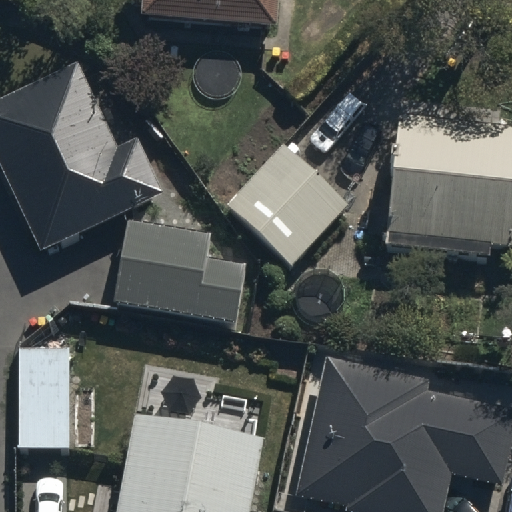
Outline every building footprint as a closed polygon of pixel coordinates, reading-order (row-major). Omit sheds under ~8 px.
[(275,50),(279,0),(145,0),(143,39),(275,50)] [(82,83),(0,119),(0,186),(43,282),(87,262),(84,254),(164,218),(138,158),(119,167),(82,83)] [(511,142),(402,131),(389,255),(433,260),(432,273),(493,280),(494,271),(511,272),(511,142)] [(350,222),(286,160),(238,210),(302,272),(350,222)] [(127,240),(113,322),(236,344),(251,262),(127,240)] [(69,469),(69,361),(18,361),(18,469),(69,469)] [(503,500),(511,459),(511,431),(428,414),(431,396),(327,374),(298,511),(448,511),(453,490),(503,500)] [(254,511),(264,462),(135,438),(120,511),(254,511)]
